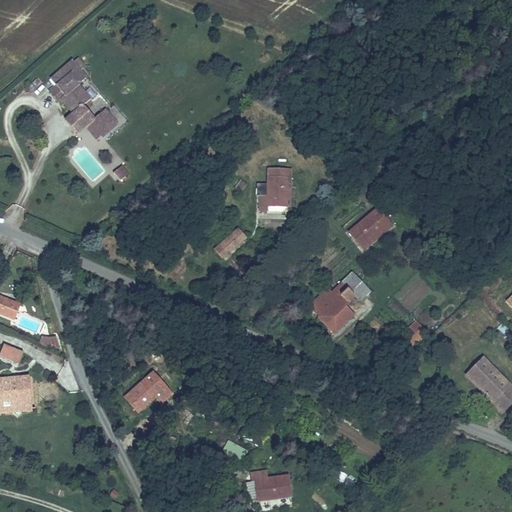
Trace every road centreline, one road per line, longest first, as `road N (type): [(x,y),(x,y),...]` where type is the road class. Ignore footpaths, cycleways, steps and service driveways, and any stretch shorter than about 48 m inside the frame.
road 1 (tertiary): [(42,243),(511,442)]
road 2 (unclassified): [(152,511),(74,350),(42,243)]
